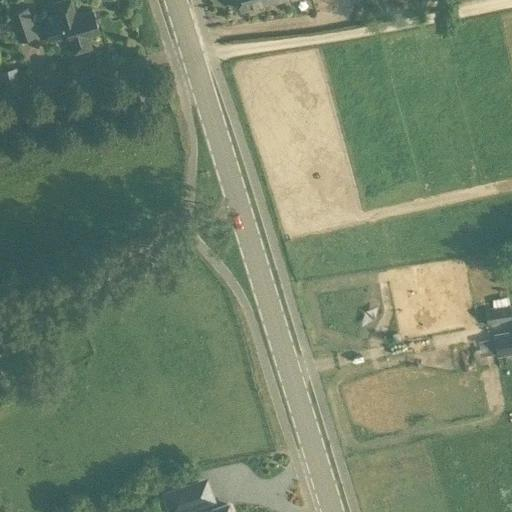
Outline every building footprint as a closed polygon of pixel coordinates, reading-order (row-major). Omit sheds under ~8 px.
[(69,41),(70,41),(73,52),(90,47),(87,36),(98,32),(91,9),(73,14),(69,0),(56,0),(52,1),(56,14),(43,18),(50,40),(68,35),(69,41)] [(238,0),(241,10),(243,9),(275,0),(238,0)] [(7,13),(16,41),(37,34),(32,21),(27,6),(7,13)] [(482,306),(472,308),(475,328),(485,326),(505,323),(501,303),(482,306)] [(511,329),(492,334),(496,357),(511,354),(511,329)] [(188,485),(165,493),(171,511),(176,511),(195,506),(188,485)]
